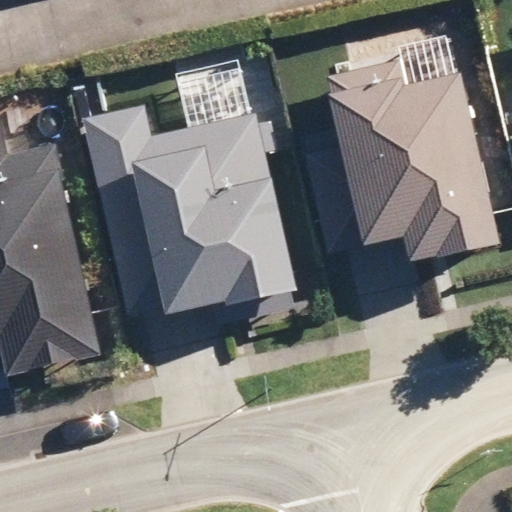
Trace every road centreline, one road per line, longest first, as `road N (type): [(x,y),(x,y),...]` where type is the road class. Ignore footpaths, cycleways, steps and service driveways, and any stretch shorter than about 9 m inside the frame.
road 1 (residential): [(0,508),(343,430)]
road 2 (residential): [(0,40),(179,0)]
road 3 (residential): [(343,430),(511,392)]
